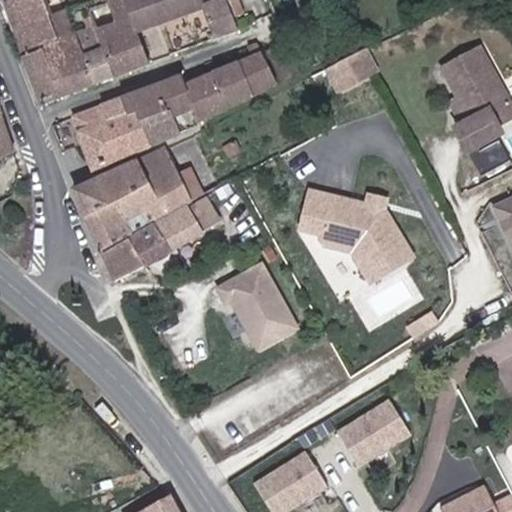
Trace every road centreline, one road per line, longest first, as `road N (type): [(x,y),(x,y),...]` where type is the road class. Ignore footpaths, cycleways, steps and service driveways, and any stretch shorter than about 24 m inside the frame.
road 1 (residential): [(139,395),(49,162)]
road 2 (residential): [(49,162),(37,306)]
road 3 (primary): [(219,511),(139,395)]
road 4 (primary): [(139,395),(37,306)]
road 5 (residential): [(49,162),(0,46)]
